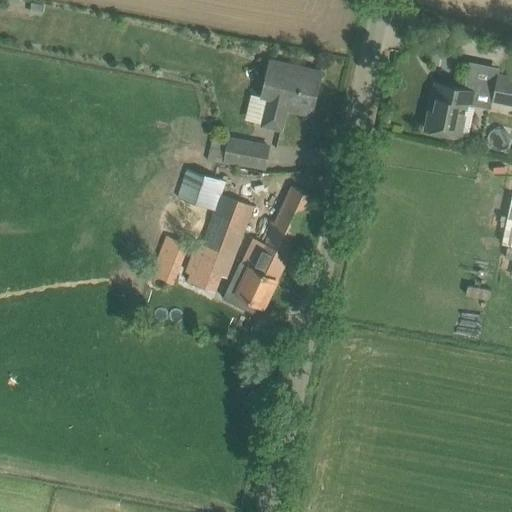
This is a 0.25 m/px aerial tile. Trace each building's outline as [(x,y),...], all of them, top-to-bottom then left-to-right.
[(29,13),(42,15),(43,5),(31,3),(29,13)] [(321,71),(301,67),(271,60),(260,102),(266,104),(262,125),(281,130),(286,109),(311,114),(321,71)] [(511,105),(511,74),(496,72),(491,101),(511,105)] [(475,90),(455,86),(436,82),(433,97),(436,98),(433,110),(429,109),(425,129),(462,137),(468,105),(473,106),(475,90)] [(268,146),(228,138),(212,136),(208,157),(224,160),(264,167),(268,146)] [(182,198),(199,205),(199,203),(203,204),(212,178),(186,168),(176,196),(182,198)] [(315,197),(297,188),(292,186),(253,268),(249,266),(236,294),(263,306),(315,197)] [(226,277),(253,205),(221,193),(194,265),(226,277)] [(173,282),(188,244),(167,236),(152,274),(173,282)]
